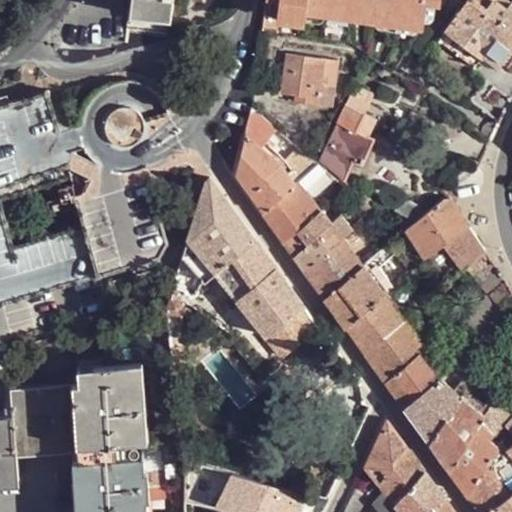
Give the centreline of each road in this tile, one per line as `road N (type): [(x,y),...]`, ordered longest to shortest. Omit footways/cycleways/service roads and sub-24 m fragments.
road 1 (residential): [(382,395),(199,140),(198,122),(211,100)]
road 2 (residential): [(470,511),(382,395)]
road 3 (residential): [(334,511),(382,395)]
